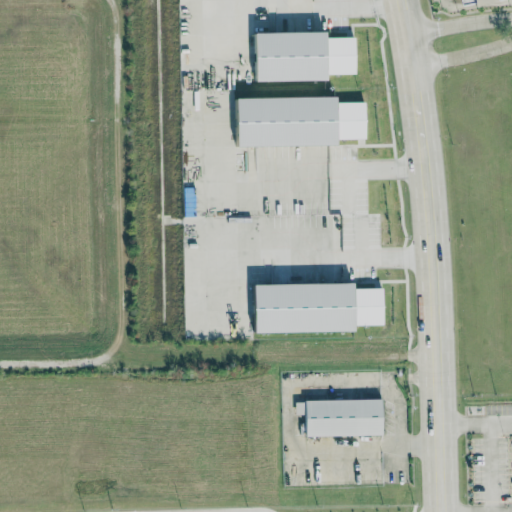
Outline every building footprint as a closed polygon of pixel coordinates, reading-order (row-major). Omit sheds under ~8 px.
[(245,82),(324,80),(324,75),(349,74),(348,37),(321,38),(321,32),(244,33),(245,82)] [(225,99),(226,148),(326,145),(325,97),(225,99)] [(329,139),(359,139),(358,102),(326,103),(326,111),(329,111),(329,139)] [(345,332),(344,326),(376,325),(376,289),(348,289),(348,284),(242,286),(243,333),(345,332)] [(376,436),(375,399),(291,401),(291,414),(298,414),(298,437),(376,436)]
